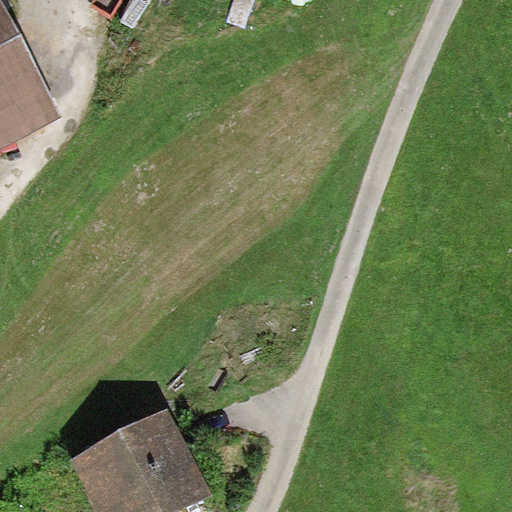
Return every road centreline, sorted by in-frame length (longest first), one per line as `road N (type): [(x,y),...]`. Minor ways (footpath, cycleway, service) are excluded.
road 1 (track): [(258,511),(374,162),(448,0)]
road 2 (track): [(92,0),(62,151),(0,218)]
